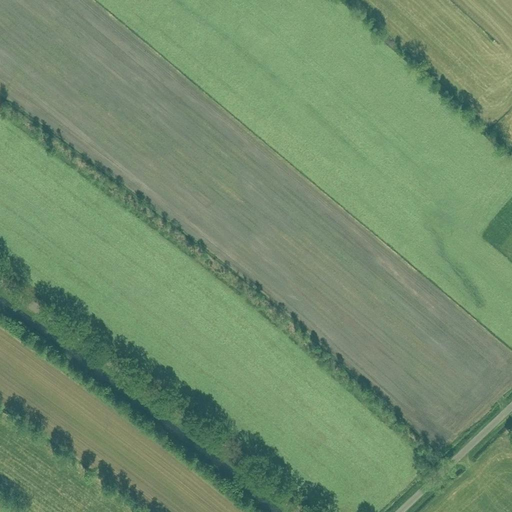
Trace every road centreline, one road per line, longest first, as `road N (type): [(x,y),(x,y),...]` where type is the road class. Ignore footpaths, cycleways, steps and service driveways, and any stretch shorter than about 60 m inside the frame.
road 1 (unclassified): [(302,511),(220,442),(0,285)]
road 2 (unclassified): [(404,511),(511,409)]
